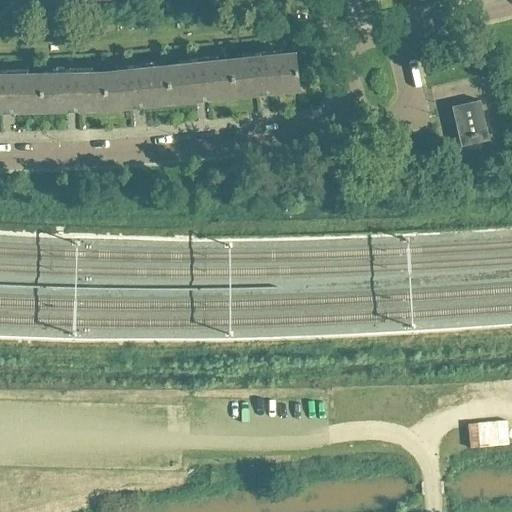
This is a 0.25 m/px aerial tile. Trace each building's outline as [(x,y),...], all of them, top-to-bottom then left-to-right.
[(297,90),(294,53),(229,59),(233,96),(264,93),(297,90)] [(233,96),(229,59),(165,66),(169,102),(203,99),(233,96)] [(169,102),(165,66),(104,71),(105,108),(140,105),(169,102)] [(105,108),(104,71),(40,73),(41,110),(71,109),(105,108)] [(41,110),(40,73),(0,74),(0,111),(9,111),(41,110)] [(486,139),(479,102),(478,102),(452,107),(452,108),(459,145),(460,145),(486,140),(486,139)] [(350,163),(347,147),(317,152),(320,167),(321,176),(351,170),(350,163)] [(117,461),(95,461),(96,484),(118,483),(117,461)]
